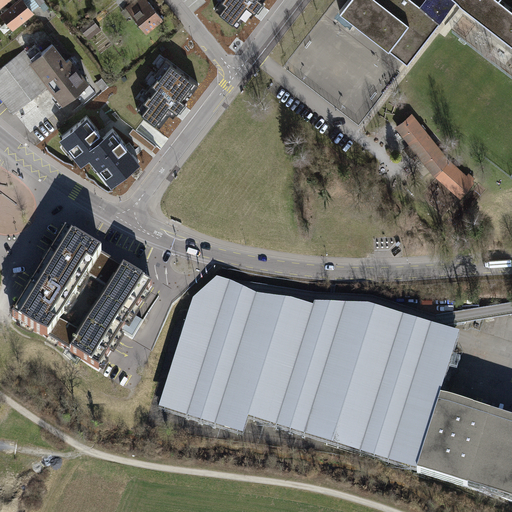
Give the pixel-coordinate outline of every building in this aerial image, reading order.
[(0,0),(0,9),(11,0),(0,0)] [(148,0),(134,0),(126,7),(146,32),(164,19),(148,0)] [(265,0),(220,0),(213,9),(236,27),(247,13),(252,17),(265,0)] [(350,0),(340,14),(407,66),(440,24),(420,8),(409,0),(350,0)] [(425,0),(420,8),(440,24),(455,4),(457,2),(454,0),(425,0)] [(454,0),(457,2),(511,44),(511,6),(504,0),(454,0)] [(23,1),(3,15),(12,28),(32,14),(23,1)] [(81,29),(90,41),(103,31),(94,19),(81,29)] [(51,42),(34,56),(45,70),(38,75),(48,87),(61,104),(89,83),(69,58),(66,60),(51,42)] [(48,87),(38,75),(45,70),(34,56),(27,47),(0,67),(0,94),(13,112),(48,87)] [(200,85),(166,58),(153,75),(157,78),(145,93),(147,95),(136,109),(159,127),(170,113),(175,117),(200,85)] [(103,78),(95,84),(102,92),(110,86),(103,78)] [(413,114),(396,127),(427,167),(461,198),(475,180),(446,153),(413,114)] [(81,162),(91,155),(100,147),(97,144),(105,137),(86,115),(60,136),(81,162)] [(100,147),(91,155),(113,182),(139,161),(114,130),(105,137),(97,144),(100,147)] [(113,345),(150,286),(61,231),(26,287),(3,324),(92,379),(113,345)] [(418,472),(441,398),(461,337),(370,308),(259,297),(259,288),(217,280),(193,304),(159,410),(241,432),(246,419),(418,472)] [(418,472),(511,501),(511,420),(441,398),(418,472)] [(31,429),(26,438),(38,444),(42,435),(31,429)]
